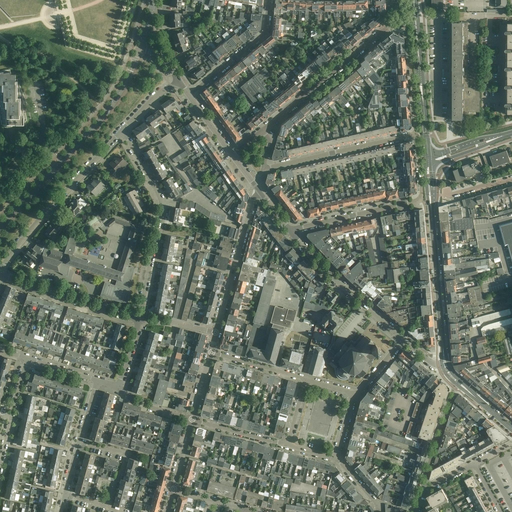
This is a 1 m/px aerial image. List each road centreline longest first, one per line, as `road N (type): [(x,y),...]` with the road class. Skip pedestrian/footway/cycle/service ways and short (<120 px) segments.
road 1 (residential): [(261,130),(388,25),(400,24),(407,29),(417,137)]
road 2 (residential): [(261,130),(270,141),(262,168),(417,137)]
road 3 (residential): [(139,320),(159,208),(119,132)]
road 4 (residential): [(417,137),(420,198),(292,232)]
road 5 (residential): [(0,270),(119,132)]
road 6 (tertiary): [(442,339),(427,163)]
road 7 (secondary): [(426,154),(413,0)]
road 8 (residential): [(403,339),(292,232)]
road 9 (residential): [(215,332),(257,189)]
road 10 (residential): [(139,320),(0,275)]
road 11 (tertiary): [(62,160),(108,109),(139,48)]
road 12 (residential): [(187,95),(263,33),(268,0)]
